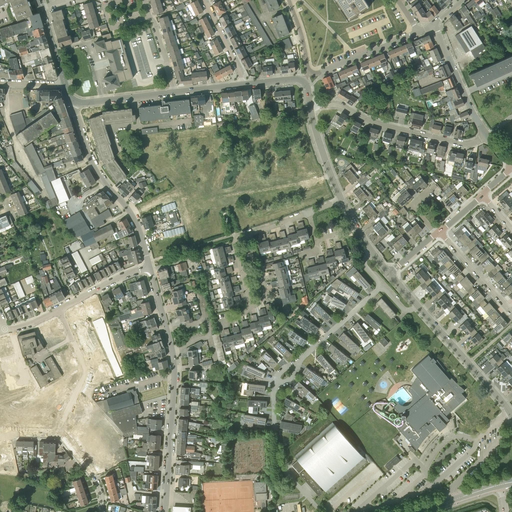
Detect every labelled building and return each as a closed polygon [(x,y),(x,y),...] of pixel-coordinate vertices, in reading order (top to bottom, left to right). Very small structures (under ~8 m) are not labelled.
[(191,4),(193,9),(200,6),(197,0),(191,4)] [(213,5),(215,10),(227,4),(233,1),(232,0),(226,0),(221,3),(220,1),(213,5)] [(276,0),(265,0),(270,11),(279,7),(276,0)] [(360,12),(361,13),(362,12),(368,8),(368,7),(366,5),(368,4),(364,0),(336,0),(337,1),(336,2),(339,7),(340,6),(342,8),(340,9),(347,19),(349,17),(350,19),(351,20),(357,15),(358,15),(358,14),(360,12)] [(426,0),(424,2),(426,5),(429,10),(434,16),(439,12),(434,5),(432,7),(426,0)] [(447,5),(443,0),(435,0),(442,9),(447,5)] [(478,5),(474,0),(471,0),(466,4),(469,8),(473,5),(478,11),(474,15),(476,19),(481,15),(480,13),(482,11),(478,5)] [(11,8),(14,14),(29,8),(27,2),(11,8)] [(426,5),(424,2),(420,5),(419,3),(414,6),(411,7),(414,12),(422,7),(426,5)] [(218,15),(226,11),(230,9),(227,4),(215,10),(218,15)] [(200,6),(193,9),(196,15),(203,12),(200,6)] [(465,6),(461,9),(466,18),(472,27),(476,25),(469,16),(467,14),(470,12),(465,6)] [(434,16),(429,10),(425,13),(422,7),(414,12),(419,20),(422,20),(425,19),(426,21),(429,21),(434,16)] [(29,8),(14,14),(16,20),(32,14),(29,8)] [(466,18),(461,9),(458,11),(464,20),(466,18)] [(219,18),(221,22),(236,14),(235,12),(229,15),(229,16),(228,16),(227,14),(219,18)] [(0,39),(27,31),(41,26),(37,13),(28,16),(29,19),(0,28),(0,32),(1,35),(0,35),(0,39)] [(63,14),(53,17),(53,18),(54,21),(52,21),(53,22),(63,19),(64,18),(63,14)] [(236,14),(221,22),(224,26),(231,22),(230,22),(231,20),(238,17),(237,14),(236,14)] [(281,14),(272,18),(280,37),(289,33),(281,14)] [(454,25),(457,30),(463,27),(460,22),(454,14),(449,18),(454,24),(454,25)] [(200,20),(203,26),(209,23),(206,17),(200,20)] [(227,33),(243,25),(245,24),(243,21),(234,26),(234,27),(233,27),(232,25),(225,28),(227,33)] [(205,31),(206,31),(211,28),(209,23),(203,26),(199,28),(202,33),(205,31)] [(243,25),(227,33),(229,37),(236,33),(235,31),(235,30),(236,31),(244,27),(243,25)] [(44,34),(41,26),(27,31),(28,34),(17,37),(18,42),(30,38),(44,34)] [(476,60),(487,51),(471,26),(465,30),(459,33),(455,36),(466,53),(470,50),(476,60)] [(211,28),(206,31),(205,31),(208,37),(214,34),(211,28)] [(90,32),(89,30),(82,32),(84,39),(85,39),(85,40),(87,39),(87,38),(95,36),(94,31),(90,32)] [(232,43),(245,37),(252,33),(250,31),(239,37),(239,38),(237,35),(230,39),(232,43)] [(104,40),(95,43),(97,52),(107,49),(107,51),(107,52),(109,58),(110,62),(111,66),(113,73),(114,73),(114,75),(104,78),(107,90),(110,89),(111,91),(116,89),(115,87),(120,86),(119,82),(133,77),(124,47),(126,47),(125,44),(123,44),(122,39),(120,39),(119,35),(111,37),(110,33),(103,36),(104,40)] [(14,51),(18,50),(46,41),(44,34),(30,38),(31,41),(24,43),(25,44),(16,47),(15,44),(9,46),(14,51)] [(70,35),(68,36),(67,36),(69,43),(70,43),(71,43),(79,41),(77,36),(71,38),(70,35)] [(417,51),(420,50),(418,45),(424,43),(424,44),(431,41),(429,35),(413,42),(417,51)] [(67,36),(58,39),(60,46),(69,43),(67,36)] [(245,37),(232,43),(235,48),(242,44),(240,41),(241,41),(242,42),(246,39),(245,37)] [(210,43),(213,49),(220,45),(217,39),(210,43)] [(285,46),(284,43),(283,40),(277,42),(282,51),(286,49),(285,46)] [(48,47),(46,41),(18,50),(20,55),(21,55),(48,47)] [(431,41),(424,44),(426,50),(434,47),(431,41)] [(238,54),(251,47),(256,45),(255,42),(245,47),(244,49),(243,46),(235,50),(238,54)] [(405,45),(408,51),(409,54),(415,52),(411,42),(405,45)] [(220,45),(213,49),(216,54),(223,51),(220,45)] [(408,51),(405,45),(400,47),(402,53),(408,51)] [(24,63),(30,61),(50,55),(48,47),(21,55),(23,63),(24,63)] [(251,47),(238,54),(240,58),(247,55),(246,52),(247,52),(252,50),(251,47)] [(402,53),(400,47),(394,50),(396,56),(402,53)] [(10,52),(7,50),(4,48),(6,58),(9,58),(11,70),(8,70),(8,69),(2,69),(2,72),(0,71),(0,77),(16,78),(10,52)] [(432,57),(439,54),(436,48),(429,51),(430,54),(428,55),(429,58),(432,57)] [(399,61),(396,56),(394,50),(388,52),(390,58),(393,57),(396,63),(399,62),(399,61)] [(10,52),(17,78),(24,79),(19,59),(16,59),(15,55),(10,52)] [(243,65),(259,57),(261,56),(260,53),(250,58),(250,59),(249,60),(248,57),(241,60),(243,65)] [(378,56),(382,67),(386,65),(386,64),(386,61),(383,54),(378,56)] [(439,54),(432,57),(434,63),(441,60),(439,54)] [(52,62),(50,55),(30,61),(31,65),(32,67),(52,62)] [(382,67),(378,56),(372,58),(375,66),(377,69),(382,67)] [(511,56),(472,75),(469,76),(470,78),(473,77),(476,84),(511,67),(511,56)] [(259,57),(243,65),(245,69),(252,66),(257,63),(256,61),(260,59),(259,57)] [(287,59),(288,63),(289,72),(296,71),(294,58),(287,59)] [(375,66),(372,58),(366,61),(369,68),(375,66)] [(427,70),(432,68),(431,64),(427,66),(424,60),(421,61),(425,71),(427,70)] [(266,62),(267,75),(273,74),(272,70),(275,70),(274,61),(266,62)] [(369,68),(366,61),(361,63),(364,71),(369,68)] [(52,62),(32,67),(32,68),(35,79),(38,79),(36,74),(54,68),(52,62)] [(289,72),(288,63),(280,64),(281,66),(280,66),(280,70),(281,70),(282,73),(289,72)] [(446,64),(438,68),(442,78),(451,74),(447,64),(446,64)] [(225,68),(228,74),(233,72),(230,65),(225,68)] [(350,67),(353,74),(359,71),(356,65),(350,67)] [(353,74),(350,67),(344,70),(347,76),(353,74)] [(57,78),(54,68),(36,74),(38,79),(55,80),(57,78)] [(228,74),(225,68),(220,71),(223,77),(228,74)] [(183,77),(181,70),(181,69),(175,71),(177,79),(178,78),(180,83),(183,77)] [(347,76),(344,70),(338,72),(341,78),(347,76)] [(223,77),(220,71),(214,73),(218,80),(223,77)] [(325,84),(335,79),(339,78),(337,73),(333,74),(334,77),(331,78),(330,76),(323,79),(325,84)] [(183,77),(180,83),(185,83),(185,84),(193,83),(192,82),(192,76),(191,76),(183,77)] [(452,77),(441,82),(443,86),(440,87),(438,88),(441,94),(445,92),(446,92),(445,90),(456,85),(452,77)] [(335,79),(325,84),(327,89),(334,86),(333,84),(337,83),(335,79)] [(363,82),(361,83),(362,86),(356,90),(357,92),(365,87),(363,82)] [(450,101),(453,100),(460,97),(457,87),(446,92),(445,92),(448,97),(440,100),(442,105),(450,101)] [(346,92),(348,91),(349,90),(344,88),(341,89),(341,90),(337,96),(342,99),(346,92)] [(415,97),(421,95),(421,94),(420,89),(419,88),(413,90),(415,97)] [(253,98),(252,98),(253,102),(262,101),(260,89),(254,89),(254,94),(253,94),(253,98)] [(50,90),(50,102),(54,103),(54,100),(63,97),(61,92),(59,90),(50,90)] [(282,91),(283,99),(286,99),(287,102),(291,102),(290,90),(282,91)] [(346,93),(342,99),(347,102),(351,96),(354,94),(357,92),(355,90),(350,93),(348,91),(346,92),(346,93)] [(283,99),(282,91),(275,92),(276,100),(283,99)] [(230,101),(229,92),(222,93),(223,106),(227,106),(227,101),(230,101)] [(361,100),(364,96),(360,94),(357,92),(354,94),(351,96),(347,102),(348,102),(348,103),(349,104),(350,104),(352,105),(354,101),(355,102),(356,101),(357,99),(359,101),(361,100)] [(54,100),(54,103),(51,105),(52,106),(50,108),(51,111),(56,107),(56,106),(65,103),(63,97),(54,100)] [(189,99),(167,102),(165,102),(165,101),(165,100),(164,100),(163,100),(163,101),(162,101),(162,104),(161,104),(160,104),(161,105),(139,107),(140,121),(144,120),(144,119),(151,118),(151,120),(158,119),(158,117),(165,116),(166,118),(169,118),(169,113),(172,113),(173,115),(180,114),(180,112),(187,111),(187,113),(191,113),(189,99)] [(453,100),(450,101),(452,107),(448,109),(451,115),(453,115),(454,115),(455,117),(461,114),(458,108),(464,105),(464,104),(464,102),(463,102),(462,99),(457,101),(457,100),(454,102),(453,100)] [(58,113),(67,110),(65,103),(56,106),(56,107),(51,111),(54,115),(57,113),(58,112),(58,113)] [(254,104),(248,107),(253,120),(259,118),(254,104)] [(397,107),(395,112),(395,113),(397,114),(396,116),(405,118),(406,114),(407,110),(397,107)] [(91,129),(103,125),(104,124),(136,120),(135,110),(132,110),(132,108),(103,111),(103,114),(88,119),(91,129)] [(46,109),(45,110),(44,110),(41,111),(42,112),(34,118),(36,121),(49,112),(46,109)] [(60,119),(69,116),(67,110),(58,113),(58,112),(57,113),(60,119)] [(55,123),(70,118),(69,116),(60,119),(57,113),(54,115),(51,111),(49,112),(36,121),(33,123),(27,128),(16,135),(23,146),(55,123)] [(453,115),(454,120),(461,117),(462,120),(469,116),(467,111),(461,114),(455,117),(454,115),(453,115)] [(339,129),(347,116),(342,112),(339,116),(336,114),(330,123),(339,129)] [(410,118),(409,123),(411,124),(411,126),(420,129),(423,119),(427,120),(428,115),(421,113),(421,115),(414,113),(412,119),(410,118)] [(26,123),(25,119),(24,117),(20,119),(16,120),(12,121),(14,128),(26,123)] [(27,128),(33,123),(31,121),(30,121),(29,117),(25,119),(26,123),(27,128)] [(51,129),(54,132),(55,132),(72,125),(70,118),(55,123),(56,126),(51,129)] [(431,120),(429,127),(432,127),(432,131),(439,133),(441,123),(434,121),(434,119),(431,120)] [(355,121),(351,129),(350,130),(356,133),(361,124),(355,121)] [(456,128),(454,137),(461,138),(462,133),(465,134),(465,131),(469,130),(470,124),(468,125),(467,121),(460,123),(461,125),(460,129),(456,128)] [(16,135),(27,128),(26,123),(14,128),(16,135)] [(446,124),(443,134),(450,136),(452,125),(446,124)] [(66,134),(74,131),(72,125),(55,132),(56,134),(60,133),(61,134),(65,132),(66,134)] [(103,125),(91,129),(97,146),(96,146),(101,160),(102,160),(103,161),(104,161),(106,163),(105,164),(104,165),(116,183),(125,177),(113,159),(112,156),(114,156),(110,144),(111,144),(105,125),(103,126),(103,125)] [(142,136),(158,134),(157,127),(142,129),(142,136)] [(371,128),(368,138),(375,140),(378,130),(371,128)] [(62,144),(68,142),(77,139),(74,131),(66,134),(51,139),(52,142),(58,140),(59,141),(61,141),(62,144)] [(385,132),(383,140),(390,142),(392,134),(385,132)] [(402,149),(405,137),(398,136),(396,143),(397,143),(396,147),(402,149)] [(56,151),(57,155),(63,153),(80,147),(77,139),(68,142),(69,143),(63,145),(64,149),(56,151)] [(423,153),(425,146),(421,146),(422,141),(411,139),(408,150),(423,153)] [(24,148),(26,151),(34,147),(32,143),(24,148)] [(428,143),(425,157),(429,158),(430,152),(433,153),(435,144),(428,143)] [(439,145),(437,153),(438,154),(437,156),(443,158),(446,147),(439,145)] [(82,154),(80,147),(63,153),(65,158),(67,157),(67,159),(82,154)] [(345,154),(346,151),(338,147),(335,153),(342,156),(343,154),(345,154)] [(454,162),(457,153),(450,151),(448,161),(454,162)] [(457,153),(454,162),(461,164),(463,154),(457,153)] [(82,154),(67,159),(61,161),(62,164),(74,160),(75,162),(84,159),(82,154)] [(465,162),(464,172),(471,173),(470,178),(473,178),(474,170),(472,169),(473,157),(468,156),(467,162),(465,162)] [(479,158),(478,164),(475,164),(474,175),(477,175),(478,166),(487,168),(488,160),(479,158)] [(43,167),(44,169),(45,171),(47,175),(48,178),(49,180),(50,182),(56,179),(53,169),(51,164),(50,164),(43,167)] [(348,179),(354,174),(357,171),(351,164),(346,168),(348,170),(343,174),(348,179)] [(74,176),(74,175),(80,172),(79,169),(67,174),(69,178),(73,176),(74,176)] [(83,180),(92,175),(88,169),(80,174),(81,177),(80,178),(82,181),(83,180)] [(359,183),(366,177),(363,174),(361,176),(359,174),(356,177),(354,174),(348,179),(352,184),(357,180),(359,183)] [(92,175),(83,180),(87,187),(82,190),(84,193),(90,189),(89,186),(96,182),(92,175)] [(368,175),(366,177),(359,183),(361,185),(365,181),(366,182),(369,180),(368,179),(370,177),(368,175)] [(419,180),(417,182),(422,188),(427,184),(420,175),(417,177),(419,180)] [(56,179),(50,182),(50,183),(52,186),(53,189),(54,192),(55,195),(57,198),(58,201),(59,204),(60,204),(61,207),(67,205),(65,202),(69,200),(60,177),(56,179)] [(422,188),(417,182),(413,177),(405,184),(407,185),(411,190),(413,188),(417,193),(422,188)] [(122,193),(131,183),(128,181),(126,184),(123,182),(120,185),(122,186),(118,190),(122,193)] [(134,186),(131,183),(122,193),(126,197),(134,188),(134,186)] [(450,186),(456,193),(459,191),(463,196),(468,191),(463,185),(458,190),(452,184),(450,186)] [(8,185),(0,188),(0,189),(2,194),(10,190),(8,185)] [(407,185),(399,192),(407,201),(412,197),(408,192),(411,190),(407,185)] [(357,197),(364,191),(359,186),(353,192),(357,197)] [(456,193),(450,186),(448,187),(450,190),(445,195),(454,204),(459,200),(454,195),(456,193)] [(368,200),(373,196),(366,189),(364,191),(357,197),(362,202),(366,198),(368,200)] [(13,200),(21,197),(19,191),(11,195),(13,200)] [(86,202),(87,204),(106,194),(103,191),(94,196),(89,199),(90,200),(86,202)] [(137,194),(135,191),(129,198),(134,203),(138,198),(138,199),(141,196),(138,193),(137,194)] [(503,206),(510,200),(511,198),(511,197),(506,191),(499,197),(502,200),(499,202),(503,206)] [(407,201),(399,192),(391,198),(394,201),(397,199),(402,205),(407,201)] [(106,194),(87,204),(82,207),(85,212),(86,212),(94,207),(98,205),(110,199),(106,194)] [(441,204),(443,202),(449,208),(454,204),(445,195),(440,199),(438,201),(441,204)] [(15,205),(23,202),(21,197),(13,200),(15,205)] [(110,198),(110,199),(98,205),(101,210),(114,203),(110,198)] [(511,202),(510,200),(503,206),(506,210),(511,205),(511,202)] [(17,211),(25,207),(23,202),(15,205),(17,211)] [(373,209),(367,214),(371,219),(378,213),(380,216),(385,212),(387,210),(385,208),(384,208),(380,203),(373,209)] [(367,214),(373,209),(369,204),(363,209),(367,214)] [(25,207),(17,211),(20,216),(28,213),(25,207)] [(86,212),(91,220),(99,215),(94,207),(86,212)] [(108,209),(99,215),(91,220),(86,222),(79,212),(74,215),(63,220),(68,229),(77,237),(80,235),(86,247),(115,233),(112,228),(111,224),(110,225),(109,222),(105,224),(103,220),(112,216),(108,209)] [(171,224),(178,221),(177,219),(180,218),(178,211),(168,214),(171,224)] [(478,220),(481,225),(491,216),(487,212),(484,215),(481,211),(475,217),(478,220)] [(1,218),(5,226),(13,223),(10,216),(10,217),(8,218),(6,215),(1,218)] [(163,216),(158,217),(143,222),(145,227),(146,227),(147,228),(160,224),(159,222),(161,221),(161,220),(164,218),(163,216)] [(491,216),(481,225),(482,227),(485,224),(488,226),(494,220),(491,216)] [(122,229),(130,226),(126,218),(118,223),(122,229)] [(386,224),(381,218),(381,219),(372,227),(377,232),(386,224)] [(412,228),(417,234),(423,229),(417,223),(412,228)] [(386,224),(377,232),(381,237),(386,233),(388,235),(392,231),(386,224)] [(490,236),(498,229),(495,225),(488,231),(491,234),(489,235),(490,236)] [(122,229),(117,232),(120,237),(133,231),(130,226),(122,229)] [(400,228),(404,233),(406,231),(407,232),(412,238),(417,234),(412,228),(410,229),(407,226),(404,229),(402,227),(400,228)] [(395,238),(402,247),(407,242),(402,236),(403,236),(402,235),(404,233),(400,228),(398,230),(400,233),(395,238)] [(462,243),(468,237),(461,228),(456,232),(460,237),(458,238),(462,243)] [(498,229),(490,236),(489,237),(494,242),(498,238),(497,237),(502,233),(498,229)] [(502,245),(510,238),(506,234),(500,240),(502,243),(501,244),(502,245)] [(135,235),(124,238),(127,248),(138,245),(135,235)] [(292,251),(290,245),(288,237),(283,239),(286,248),(287,252),(292,251)] [(402,247),(395,238),(395,237),(387,244),(392,249),(395,248),(398,251),(402,247)] [(472,241),(468,237),(462,243),(465,247),(467,245),(469,248),(478,240),(476,238),(472,241)] [(511,240),(510,238),(502,245),(503,247),(504,245),(507,248),(511,243),(511,240)] [(281,250),(278,240),(274,241),(276,251),(277,254),(282,252),(281,250)] [(478,240),(469,248),(471,250),(469,251),(473,256),(480,250),(478,247),(479,243),(480,243),(478,240)] [(437,247),(431,253),(435,258),(436,256),(440,260),(447,255),(443,250),(441,252),(437,247)] [(127,255),(128,260),(132,258),(131,256),(133,255),(133,256),(140,254),(139,249),(131,251),(131,249),(127,250),(127,249),(119,251),(120,257),(127,255)] [(344,249),(339,250),(342,263),(349,261),(348,258),(346,259),(344,249)] [(342,263),(339,250),(334,251),(335,256),(337,264),(342,263)] [(484,254),(480,250),(473,256),(477,260),(479,258),(481,260),(488,254),(486,252),(484,254)] [(132,258),(128,260),(129,263),(134,262),(135,264),(142,262),(140,254),(133,256),(133,255),(131,256),(132,258)] [(490,256),(488,254),(481,260),(483,263),(481,264),(485,268),(491,263),(488,258),(490,256)] [(442,271),(451,263),(449,260),(451,259),(447,255),(440,260),(444,265),(440,268),(442,271)] [(60,259),(62,264),(70,261),(67,256),(60,259)] [(113,263),(117,270),(122,268),(118,261),(119,260),(118,257),(115,259),(116,262),(113,263)] [(333,270),(333,267),(330,257),(325,258),(327,263),(329,271),(333,270)] [(62,264),(65,269),(71,266),(72,266),(70,261),(62,264)] [(180,271),(180,273),(187,271),(186,269),(187,269),(185,262),(178,265),(180,271)] [(117,270),(113,263),(108,266),(112,273),(117,270)] [(452,273),(458,268),(455,263),(453,265),(451,263),(442,271),(444,273),(448,269),(452,273)] [(491,263),(485,268),(488,273),(490,271),(492,273),(500,267),(498,264),(495,267),(491,263)] [(325,278),(324,274),(322,264),(317,265),(319,275),(322,275),(323,279),(325,278)] [(65,269),(64,269),(66,274),(73,271),(71,266),(65,269)] [(112,273),(108,266),(103,268),(107,275),(112,273)] [(159,279),(174,274),(172,266),(158,271),(157,272),(159,279)] [(314,277),(312,267),(307,268),(308,273),(303,275),(305,282),(310,281),(309,278),(314,277)] [(418,279),(425,273),(420,267),(415,271),(417,274),(415,275),(418,279)] [(500,267),(492,273),(494,276),(492,277),(496,281),(503,275),(499,271),(502,269),(500,267)] [(107,275),(103,268),(99,271),(102,278),(107,275)] [(457,280),(462,276),(460,273),(462,272),(458,268),(452,273),(457,280)] [(6,269),(0,271),(0,287),(8,284),(5,277),(0,279),(0,278),(0,275),(1,276),(7,273),(6,269)] [(43,270),(43,269),(40,270),(41,274),(37,275),(43,296),(42,296),(43,299),(48,307),(53,304),(49,296),(47,292),(44,283),(42,277),(45,276),(44,273),(43,270)] [(73,271),(66,274),(69,279),(76,276),(73,271)] [(102,278),(99,271),(94,273),(97,281),(102,278)] [(371,286),(357,271),(352,275),(357,280),(354,283),(357,286),(360,283),(366,290),(371,286)] [(425,273),(418,279),(422,283),(424,282),(426,284),(431,280),(425,273)] [(159,279),(160,285),(176,280),(174,274),(159,279)] [(85,278),(89,285),(94,282),(90,275),(85,278)] [(503,275),(496,281),(500,286),(502,284),(504,286),(511,278),(511,277),(511,276),(507,280),(503,275)] [(53,304),(59,301),(55,293),(56,292),(54,289),(51,290),(47,276),(45,276),(42,277),(44,283),(47,292),(49,296),(53,304)] [(463,286),(470,280),(466,276),(464,278),(462,276),(457,280),(463,286)] [(81,280),(84,288),(89,285),(85,278),(81,280)] [(176,280),(160,285),(162,291),(171,288),(171,286),(175,285),(175,284),(177,284),(178,283),(185,281),(184,278),(176,280)] [(331,284),(332,286),(334,288),(336,290),(338,287),(345,291),(356,298),(359,293),(342,281),(342,282),(337,279),(331,284)] [(76,283),(79,290),(84,288),(81,280),(76,283)] [(135,291),(146,287),(144,280),(136,282),(132,283),(135,291)] [(431,280),(426,284),(428,286),(426,288),(430,292),(437,286),(431,280)] [(469,293),(474,289),(472,286),(474,285),(470,280),(463,286),(469,293)] [(53,285),(54,289),(56,292),(55,293),(59,301),(60,300),(65,298),(60,288),(59,288),(60,290),(59,291),(57,287),(58,287),(57,283),(53,285)] [(79,290),(76,283),(71,286),(75,293),(79,290)] [(182,295),(182,296),(184,295),(183,292),(184,291),(183,285),(176,286),(177,290),(173,291),(174,295),(172,296),(173,298),(182,295)] [(437,286),(430,292),(433,296),(435,295),(437,297),(442,292),(437,286)] [(130,301),(129,298),(127,295),(124,296),(119,287),(113,291),(117,299),(121,296),(122,299),(124,302),(126,300),(127,303),(130,301)] [(146,287),(135,291),(137,297),(140,296),(148,294),(146,287)] [(474,299),(481,293),(478,289),(476,291),(474,289),(469,293),(474,299)] [(445,290),(442,292),(437,297),(439,299),(437,301),(441,305),(448,299),(450,297),(445,290)] [(290,291),(280,293),(281,298),(282,298),(283,303),(292,300),(291,295),(290,291)] [(475,306),(477,309),(480,306),(485,302),(483,299),(485,298),(481,293),(474,299),(478,304),(475,306)] [(103,300),(101,301),(106,310),(109,309),(107,307),(110,305),(109,304),(112,302),(111,300),(108,294),(102,297),(103,300)] [(182,296),(182,295),(173,298),(174,304),(179,303),(180,306),(187,304),(185,297),(183,298),(182,296)] [(329,301),(343,310),(343,309),(342,309),(346,304),(333,296),(332,298),(328,295),(324,301),(327,303),(329,301)] [(97,296),(66,310),(71,321),(102,307),(97,296)] [(6,298),(0,300),(0,303),(1,306),(9,303),(6,298)] [(376,302),(391,319),(396,314),(381,298),(376,302)] [(31,301),(34,309),(39,306),(36,299),(31,301)] [(142,299),(136,300),(137,304),(137,307),(135,309),(135,311),(151,307),(150,301),(143,302),(142,299)] [(448,299),(441,305),(445,309),(446,307),(448,310),(453,305),(448,299)] [(26,304),(29,311),(34,309),(31,301),(26,304)] [(486,312),(493,306),(489,302),(487,304),(485,302),(480,306),(486,312)] [(21,306),(24,313),(29,311),(26,304),(21,306)] [(187,304),(180,306),(181,308),(176,310),(178,315),(187,313),(186,310),(188,309),(187,306),(187,304)] [(317,304),(310,311),(318,319),(321,316),(327,322),(332,317),(317,304)] [(453,305),(448,310),(450,312),(449,313),(452,318),(459,311),(453,305)] [(16,308),(19,315),(24,313),(21,306),(16,308)] [(489,322),(497,314),(495,312),(496,311),(493,306),(486,312),(489,316),(486,318),(489,322)] [(121,315),(113,319),(108,322),(111,331),(121,327),(132,323),(132,320),(128,321),(128,322),(120,324),(119,321),(137,316),(137,315),(141,314),(141,315),(153,312),(151,307),(135,311),(136,313),(132,314),(131,310),(130,310),(124,314),(121,315)] [(11,310),(14,318),(19,315),(16,308),(11,310)] [(462,309),(459,311),(452,318),(456,322),(457,320),(460,322),(467,316),(462,309)] [(14,318),(11,310),(6,313),(9,320),(14,318)] [(187,313),(178,315),(178,318),(180,317),(181,322),(186,320),(186,324),(193,322),(191,315),(189,316),(188,312),(187,313)] [(368,314),(363,319),(366,321),(365,322),(367,323),(368,322),(376,330),(381,325),(368,314)] [(501,323),(504,320),(500,315),(499,317),(497,314),(489,322),(492,325),(494,323),(494,324),(495,323),(497,325),(500,323),(501,323)] [(300,321),(303,324),(301,327),(307,331),(309,329),(315,334),(319,328),(304,316),(300,321)] [(467,316),(460,322),(462,325),(460,326),(463,330),(470,324),(467,320),(469,318),(467,316)] [(58,317),(35,327),(40,338),(63,328),(58,317)] [(146,326),(156,322),(154,317),(145,320),(140,322),(142,327),(146,326)] [(85,320),(81,322),(86,330),(90,328),(85,320)] [(504,320),(501,323),(500,323),(497,325),(494,329),(497,333),(508,324),(504,320)] [(156,322),(146,326),(148,329),(143,331),(144,334),(145,333),(151,331),(151,330),(158,328),(156,322)] [(367,333),(363,329),(358,322),(352,326),(365,342),(370,338),(367,333)] [(470,324),(463,330),(467,334),(469,333),(471,335),(476,330),(470,324)] [(145,333),(147,338),(127,344),(124,334),(134,331),(132,325),(112,331),(120,355),(162,340),(160,333),(153,336),(151,331),(145,333)] [(476,330),(471,335),(473,337),(471,339),(475,343),(476,342),(482,337),(476,330)] [(17,336),(23,355),(29,353),(29,355),(32,354),(32,353),(41,350),(41,349),(44,348),(39,338),(37,338),(35,331),(17,336)] [(307,340),(293,331),(290,337),(303,346),(305,343),(307,341),(307,340)] [(64,332),(53,337),(56,344),(67,339),(64,332)] [(354,351),(359,346),(344,332),(339,337),(344,342),(342,344),(349,351),(351,349),(354,351)] [(508,344),(511,340),(511,338),(511,337),(511,336),(511,335),(509,332),(508,332),(509,333),(502,339),(507,345),(508,344)] [(16,333),(0,337),(0,350),(9,348),(10,351),(14,350),(12,344),(18,342),(16,333)] [(236,349),(235,345),(232,335),(227,336),(231,351),(236,349)] [(103,357),(115,353),(113,349),(114,349),(110,336),(100,340),(101,343),(98,344),(100,350),(103,357)] [(231,351),(227,336),(222,338),(226,352),(231,351)] [(383,337),(379,341),(384,347),(389,343),(383,337)] [(51,338),(45,341),(48,348),(54,345),(51,338)] [(162,340),(120,355),(122,362),(134,357),(134,356),(148,350),(149,353),(155,351),(164,347),(162,340)] [(189,358),(200,356),(199,352),(197,353),(196,350),(200,349),(200,347),(203,345),(202,342),(200,341),(194,344),(195,347),(195,350),(188,351),(189,358)] [(274,346),(285,356),(285,355),(287,358),(290,355),(290,356),(292,354),(278,341),(274,346)] [(284,345),(291,352),(294,347),(286,342),(284,345)] [(349,358),(332,344),(328,349),(334,354),(331,357),(336,360),(338,357),(344,363),(349,358)] [(166,356),(164,347),(155,351),(157,355),(158,355),(159,358),(166,356)] [(68,362),(76,359),(72,348),(60,352),(65,364),(59,365),(62,372),(68,370),(67,367),(70,366),(68,362)] [(266,351),(262,356),(273,367),(277,363),(266,351)] [(497,365),(502,360),(506,357),(503,354),(501,353),(498,356),(496,354),(494,351),(489,356),(491,358),(489,360),(493,364),(495,362),(497,365)] [(334,369),(321,354),(316,358),(324,367),(323,368),(322,368),(321,368),(320,368),(319,369),(319,370),(319,372),(320,372),(321,373),(322,373),(323,372),(324,371),(324,370),(324,369),(325,368),(329,373),(334,369)] [(444,422),(456,415),(458,418),(476,406),(468,396),(466,398),(461,393),(465,390),(462,388),(459,385),(456,382),(451,378),(448,374),(445,371),(443,368),(440,364),(438,360),(435,357),(435,356),(433,357),(431,358),(428,355),(411,370),(415,374),(417,376),(409,389),(410,390),(412,391),(413,392),(413,394),(414,395),(414,397),(414,398),(414,400),(413,401),(413,403),(412,404),(411,405),(410,406),(408,406),(407,407),(405,407),(404,407),(403,407),(402,407),(401,407),(399,406),(398,405),(397,404),(396,405),(395,406),(393,407),(400,415),(402,415),(402,416),(401,416),(405,417),(405,421),(397,428),(401,432),(417,450),(420,444),(423,441),(426,437),(428,435),(431,432),(434,429),(436,428),(439,431),(443,428),(447,425),(444,422)] [(51,371),(47,373),(50,379),(53,377),(54,380),(60,377),(62,376),(51,356),(51,357),(49,357),(45,360),(51,371)] [(107,365),(112,364),(111,361),(117,359),(116,356),(105,360),(107,365)] [(200,356),(189,358),(190,365),(198,364),(198,361),(200,360),(200,356)] [(158,358),(150,360),(153,368),(155,368),(156,370),(168,367),(167,360),(159,362),(158,358)] [(219,361),(213,363),(203,366),(204,369),(226,363),(225,360),(219,361)] [(501,372),(508,366),(502,360),(497,365),(499,367),(497,368),(501,372)] [(238,366),(234,362),(227,368),(229,374),(238,366)] [(267,368),(262,362),(257,368),(264,371),(267,368)] [(245,370),(246,371),(248,375),(247,376),(253,379),(255,375),(263,378),(266,372),(247,364),(245,370)] [(50,379),(47,373),(43,375),(36,365),(32,367),(30,368),(41,388),(49,383),(48,380),(50,379)] [(508,377),(511,373),(511,371),(508,366),(501,372),(504,377),(506,375),(508,377)] [(306,377),(309,380),(310,379),(311,378),(315,380),(313,383),(318,388),(318,387),(320,384),(324,379),(306,367),(303,373),(308,376),(307,377),(306,376),(306,377)] [(190,370),(190,379),(200,379),(200,371),(190,370)] [(294,386),(311,401),(315,396),(299,381),(294,386)] [(54,399),(65,404),(73,388),(61,383),(54,399)] [(255,396),(255,391),(265,392),(265,385),(247,383),(246,390),(244,390),(244,395),(255,396)] [(127,393),(96,402),(105,413),(139,402),(136,390),(131,392),(130,389),(126,391),(127,393)] [(76,406),(87,411),(92,400),(81,395),(76,406)] [(286,398),(283,403),(302,414),(306,408),(286,398)] [(248,399),(248,406),(253,406),(253,410),(258,410),(258,407),(267,407),(267,401),(248,399)] [(47,413),(50,413),(50,411),(59,411),(59,401),(52,401),(52,403),(47,403),(47,413)] [(137,430),(137,426),(135,415),(142,413),(140,403),(111,412),(114,421),(123,433),(126,437),(137,434),(137,430)] [(198,405),(180,404),(179,414),(189,415),(189,411),(197,412),(197,411),(202,411),(202,406),(200,405),(198,405)] [(294,417),(287,413),(283,420),(291,422),(294,417)] [(253,427),(253,422),(265,425),(266,418),(245,414),(243,421),(246,421),(245,426),(253,427)] [(72,431),(100,469),(110,462),(104,454),(103,454),(87,433),(87,432),(83,428),(86,426),(89,427),(91,423),(94,421),(92,417),(88,421),(86,424),(84,421),(80,415),(76,418),(70,416),(65,429),(68,434),(72,431)] [(190,425),(196,426),(200,427),(200,424),(192,422),(187,421),(188,419),(179,418),(179,424),(190,425)] [(137,426),(137,430),(149,430),(149,427),(151,427),(151,428),(161,428),(161,420),(151,419),(151,424),(147,423),(147,427),(137,426)] [(292,430),(292,433),(298,434),(299,431),(301,431),(302,425),(281,421),(280,426),(282,426),(281,428),(292,430)] [(296,470),(307,482),(308,484),(319,495),(323,492),(320,488),(322,486),(328,494),(367,460),(333,422),(320,433),(320,434),(319,435),(318,435),(305,447),(303,449),(303,448),(294,456),(298,460),(292,465),(296,470)] [(149,430),(137,430),(137,434),(143,435),(142,439),(147,440),(146,441),(160,442),(160,435),(150,435),(150,434),(149,434),(149,430)] [(0,453),(11,451),(8,439),(0,440),(0,453)] [(22,450),(22,441),(16,441),(16,448),(13,449),(15,455),(18,455),(16,449),(22,450)] [(28,441),(28,450),(34,450),(33,455),(36,455),(37,449),(34,449),(34,441),(28,441)] [(51,452),(51,442),(40,441),(39,455),(44,455),(43,465),(48,465),(48,463),(48,462),(49,452),(51,452)] [(160,442),(146,441),(146,443),(143,443),(142,448),(137,448),(136,453),(137,453),(137,452),(139,451),(146,452),(147,452),(148,448),(149,449),(149,448),(160,448),(160,442)] [(51,442),(51,452),(49,452),(48,462),(52,461),(55,461),(55,455),(56,447),(57,447),(60,445),(59,443),(58,442),(57,442),(56,442),(51,442)] [(186,443),(177,443),(177,448),(191,449),(191,452),(194,452),(195,446),(186,446),(186,443)] [(191,449),(177,448),(177,454),(190,455),(190,457),(200,458),(200,454),(194,452),(191,452),(191,449)] [(55,455),(55,461),(59,461),(58,465),(65,465),(65,461),(66,462),(71,457),(67,453),(64,455),(55,455)] [(388,470),(400,460),(396,456),(385,466),(388,470)] [(185,475),(185,472),(189,473),(189,469),(192,469),(192,465),(203,466),(204,462),(190,461),(190,465),(180,464),(180,472),(181,472),(181,475),(185,475)] [(107,483),(114,481),(112,474),(105,476),(107,483)] [(75,487),(82,485),(80,478),(73,481),(75,487)] [(179,478),(179,486),(189,486),(189,489),(197,490),(197,486),(190,486),(191,479),(179,478)] [(116,487),(114,481),(107,483),(108,489),(116,487)] [(263,482),(257,482),(257,493),(256,493),(256,500),(267,500),(267,493),(266,493),(266,490),(263,490),(263,482)] [(82,485),(75,487),(77,493),(85,491),(82,485)] [(116,487),(108,489),(110,495),(117,493),(116,487)] [(85,491),(77,493),(79,499),(87,497),(85,491)] [(117,493),(110,495),(112,502),(119,500),(117,493)] [(87,497),(79,499),(82,506),(89,503),(87,497)] [(156,503),(149,503),(148,509),(143,508),(142,511),(146,511),(149,511),(150,510),(155,510),(156,503)]
